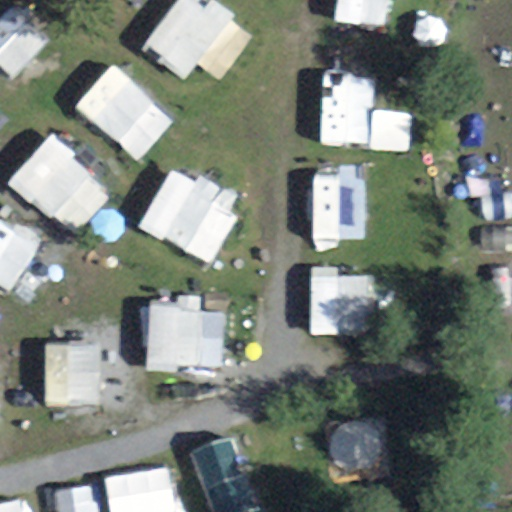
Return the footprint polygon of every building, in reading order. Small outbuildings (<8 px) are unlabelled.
[(205,0),(191,0),(146,44),(185,83),(202,66),(218,83),(253,49),(205,0)] [(395,29),(396,0),(341,0),(340,27),(395,29)] [(0,68),(14,83),(51,48),(17,13),(0,29),(0,68)] [(89,121),(157,160),(186,110),(118,71),(89,121)] [(322,148),(371,151),(377,76),(328,73),(322,148)] [(50,154),(32,176),(72,207),(89,185),(50,154)] [(172,179),(144,236),(215,271),(243,214),(172,179)] [(319,184),(319,243),(370,243),(370,184),(319,184)] [(0,282),(22,297),(53,248),(1,215),(0,216),(0,282)] [(319,335),(366,335),(366,288),(319,288),(319,335)] [(103,412),(104,346),(51,345),(50,411),(103,412)]
